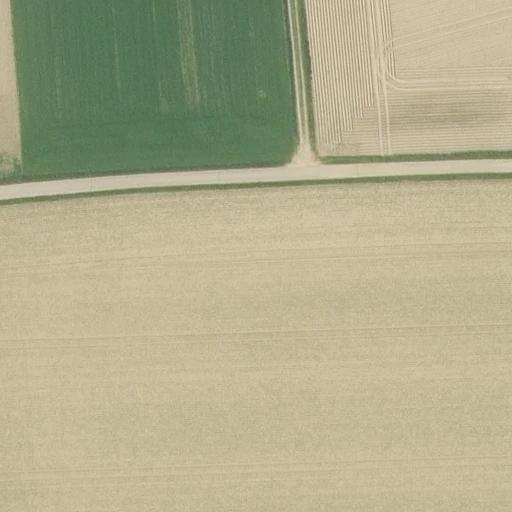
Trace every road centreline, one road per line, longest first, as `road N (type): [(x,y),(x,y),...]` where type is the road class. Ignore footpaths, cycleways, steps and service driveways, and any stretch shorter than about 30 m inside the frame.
road 1 (unclassified): [(0,204),(301,173),(511,166)]
road 2 (track): [(301,173),(291,0)]
